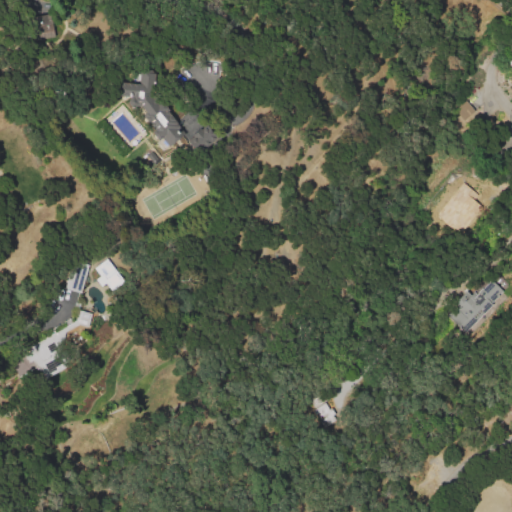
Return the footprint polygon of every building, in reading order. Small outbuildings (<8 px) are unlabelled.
[(34,39),(52,37),(50,14),(32,16),(34,39)] [(124,86),(129,87),(129,88),(149,91),(148,100),(123,98),(124,86)] [(183,139),(174,147),(142,107),(151,100),(162,113),(165,111),(174,123),(171,125),(183,139)] [(460,122),(453,111),(467,102),(475,113),(460,122)] [(201,150),(216,136),(204,124),(189,137),(201,150)] [(461,183),(472,193),(467,199),(482,212),(458,241),(432,219),(461,183)] [(108,259),(124,280),(113,289),(108,283),(103,287),(97,280),(101,277),(95,270),(108,259)] [(80,292),(87,264),(71,260),(64,288),(80,292)] [(466,289),(444,314),(465,333),(503,291),(489,279),(474,296),(466,289)] [(20,348),(25,360),(35,362),(40,375),(45,376),(62,369),(63,365),(54,346),(69,339),(66,331),(76,327),(87,329),(91,312),(76,309),(74,321),(57,328),(54,328),(53,333),(20,348)] [(311,410),(321,428),(335,419),(325,401),(311,410)]
